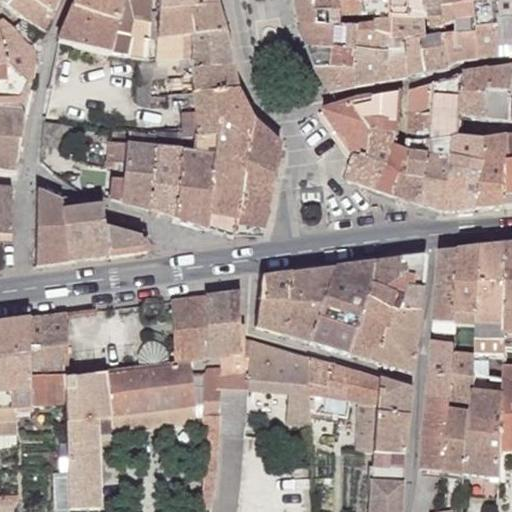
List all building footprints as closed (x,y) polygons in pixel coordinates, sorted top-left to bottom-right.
[(0,0),(2,4),(8,9),(13,0),(0,0)] [(52,14),(31,0),(13,0),(8,9),(30,27),(44,35),(52,14)] [(31,0),(52,14),(59,0),(31,0)] [(123,0),(77,0),(74,5),(117,27),(119,17),(123,0)] [(152,0),(123,0),(119,17),(152,19),(152,14),(152,0)] [(216,0),(156,0),(156,14),(218,5),(216,0)] [(342,0),(297,0),(298,12),(301,25),(343,26),(343,19),(342,0)] [(365,0),(342,0),(343,19),(352,18),(366,17),(365,0)] [(365,0),(366,17),(374,16),(374,23),(391,25),(392,18),(393,0),(365,0)] [(416,0),(393,0),(392,18),(412,19),(419,19),(416,0)] [(427,0),(416,0),(419,19),(425,19),(430,19),(427,0)] [(444,0),(427,0),(430,19),(432,29),(448,26),(444,0)] [(474,0),(444,0),(448,26),(458,25),(456,4),(475,3),(474,0)] [(511,0),(497,1),(500,59),(511,58),(511,0)] [(497,1),(475,3),(479,61),(500,59),(497,1)] [(475,3),(456,4),(458,25),(456,35),(459,63),(479,61),(475,3)] [(117,27),(74,5),(57,44),(110,59),(117,27)] [(218,5),(156,14),(156,34),(156,40),(191,38),(225,33),(218,5)] [(152,19),(119,17),(117,27),(110,59),(150,61),(151,34),(152,19)] [(412,19),(392,18),(391,25),(390,53),(389,83),(410,79),(409,77),(412,19)] [(419,19),(412,19),(409,77),(426,75),(425,40),(425,19),(419,19)] [(2,21),(0,21),(0,34),(4,47),(25,40),(24,36),(2,21)] [(374,23),(358,29),(358,52),(390,53),(391,25),(374,23)] [(343,26),(301,25),(309,49),(358,52),(358,29),(352,28),(343,26)] [(458,25),(448,26),(449,36),(456,35),(458,25)] [(225,33),(191,38),(192,60),(193,72),(233,69),(225,33)] [(449,36),(444,36),(450,68),(459,63),(456,35),(449,36)] [(444,36),(425,40),(426,75),(451,70),(450,68),(444,36)] [(191,38),(156,40),(155,62),(183,61),(192,60),(191,38)] [(25,40),(4,47),(7,63),(33,85),(37,59),(32,47),(25,40)] [(358,52),(309,49),(317,70),(359,68),(358,52)] [(390,53),(358,52),(359,68),(357,88),(389,83),(390,53)] [(192,60),(183,61),(184,79),(187,78),(192,78),(193,72),(192,60)] [(0,108),(23,111),(20,106),(31,97),(33,85),(7,63),(0,64),(0,108)] [(359,68),(317,70),(331,94),(357,88),(359,68)] [(233,69),(193,72),(192,78),(194,95),(237,91),(233,69)] [(492,70),(466,76),(464,111),(489,119),(490,97),(492,73),(492,70)] [(511,70),(492,73),(490,97),(511,101),(511,70)] [(466,76),(449,82),(449,112),(464,111),(466,76)] [(449,82),(435,86),(434,114),(449,112),(449,82)] [(435,86),(410,93),(409,115),(434,114),(435,86)] [(237,91),(194,95),(194,115),(195,139),(214,139),(229,140),(231,116),(249,113),(237,91)] [(402,94),(377,97),(370,135),(398,136),(402,94)] [(170,96),(162,97),(163,109),(181,107),(180,95),(170,96)] [(187,95),(180,95),(181,107),(182,116),(194,115),(194,95),(187,95)] [(377,97),(324,111),(347,148),(355,155),(366,157),(370,135),(377,97)] [(511,101),(490,97),(489,119),(511,121),(511,101)] [(0,169),(18,171),(27,118),(23,111),(0,108),(0,169)] [(434,114),(409,115),(408,142),(456,137),(463,136),(463,124),(464,111),(449,112),(434,114)] [(249,113),(231,116),(229,140),(214,139),(213,154),(273,177),(280,146),(254,123),(249,113)] [(194,115),(182,116),(181,131),(182,139),(193,139),(195,139),(194,115)] [(148,136),(129,135),(128,148),(146,149),(148,136)] [(398,136),(370,135),(366,157),(355,155),(349,180),(378,190),(385,164),(389,165),(394,147),(397,147),(398,136)] [(463,136),(456,137),(454,168),(467,172),(459,214),(478,212),(486,140),(478,139),(470,138),(463,136)] [(456,137),(408,142),(408,151),(408,152),(417,155),(430,159),(429,182),(419,204),(447,214),(459,214),(467,172),(454,168),(456,137)] [(509,137),(486,140),(478,212),(505,211),(509,137)] [(195,139),(193,139),(193,153),(213,154),(214,139),(195,139)] [(181,141),(156,141),(156,150),(181,152),(181,141)] [(128,148),(112,147),(110,163),(126,165),(128,148)] [(397,147),(394,147),(389,165),(385,164),(378,190),(397,196),(417,155),(408,152),(408,151),(397,147)] [(146,149),(128,148),(126,165),(124,184),(123,205),(151,212),(156,150),(146,149)] [(181,152),(156,150),(151,212),(174,219),(181,152)] [(193,153),(181,152),(174,219),(206,230),(213,154),(193,153)] [(273,177),(213,154),(206,230),(234,239),(237,226),(261,229),(273,177)] [(430,159),(417,155),(397,196),(419,204),(429,182),(430,159)] [(124,184),(112,183),(111,201),(123,205),(124,184)] [(12,190),(0,189),(0,236),(12,236),(12,190)] [(63,205),(38,193),(37,269),(69,265),(64,212),(63,205)] [(87,205),(63,200),(63,205),(64,212),(88,210),(87,205)] [(88,210),(64,212),(69,265),(109,259),(104,221),(104,217),(103,207),(88,210)] [(144,233),(104,221),(109,259),(148,254),(144,233)] [(509,250),(483,252),(479,330),(478,339),(477,360),(505,363),(506,338),(509,250)] [(483,252),(462,254),(458,328),(479,330),(483,252)] [(462,254),(441,256),(436,326),(458,328),(462,254)] [(427,258),(401,261),(400,271),(400,279),(403,289),(399,313),(421,312),(427,258)] [(401,261),(373,265),(350,357),(376,364),(394,313),(399,313),(403,289),(400,279),(400,271),(401,261)] [(373,265),(352,269),(324,349),(350,357),(373,265)] [(352,269),(336,270),(311,345),(324,349),(352,269)] [(336,270),(293,277),(286,337),(311,345),(336,270)] [(293,277),(263,280),(258,328),(286,337),(293,277)] [(242,295),(206,299),(208,360),(223,359),(222,377),(221,389),(246,392),(252,342),(243,339),(242,295)] [(206,299),(172,303),(175,364),(208,360),(206,299)] [(399,313),(394,313),(376,364),(415,375),(421,312),(399,313)] [(67,317),(28,321),(31,378),(67,378),(69,377),(67,317)] [(28,321),(0,324),(0,394),(31,394),(32,393),(31,378),(28,321)] [(458,328),(436,326),(435,344),(456,346),(457,338),(458,328)] [(478,339),(457,338),(456,346),(455,357),(477,360),(478,339)] [(310,360),(252,342),(246,392),(271,394),(277,395),(287,396),(288,426),(300,426),(312,426),(312,410),(311,396),(310,360)] [(456,346),(435,344),(433,378),(430,402),(451,404),(452,394),(455,357),(456,346)] [(477,360),(455,357),(452,394),(474,396),(476,378),(477,360)] [(334,367),(310,360),(311,396),(320,398),(329,398),(334,367)] [(191,365),(109,375),(114,404),(115,417),(196,407),(198,407),(191,365)] [(382,382),(334,367),(329,398),(346,401),(364,404),(380,406),(382,382)] [(69,377),(67,378),(69,404),(82,403),(80,391),(105,388),(108,405),(114,404),(109,375),(109,372),(69,377)] [(221,389),(222,377),(217,378),(217,390),(205,391),(205,416),(219,417),(220,406),(221,389)] [(67,378),(31,378),(32,393),(31,394),(31,409),(69,408),(69,404),(67,378)] [(217,378),(204,379),(205,391),(217,390),(217,378)] [(414,391),(382,382),(380,406),(380,411),(411,418),(414,391)] [(511,386),(504,386),(504,398),(502,454),(511,454),(511,453),(511,386)] [(82,403),(69,404),(69,408),(73,511),(103,509),(100,419),(115,417),(114,404),(108,405),(105,388),(80,391),(82,403)] [(246,392),(221,389),(220,406),(219,417),(218,426),(218,434),(243,436),(246,392)] [(31,394),(0,394),(0,409),(31,409),(31,394)] [(474,396),(452,394),(451,404),(473,406),(474,396)] [(320,398),(311,396),(312,410),(318,410),(320,398)] [(490,397),(474,396),(473,406),(467,477),(500,481),(501,474),(502,454),(504,398),(490,397)] [(451,404),(430,402),(425,472),(445,474),(451,404)] [(380,406),(364,404),(362,452),(378,454),(380,411),(380,406)] [(473,406),(451,404),(445,474),(467,477),(473,406)] [(196,407),(115,417),(117,430),(198,421),(196,407)] [(411,418),(380,411),(378,454),(408,456),(411,418)] [(219,417),(205,416),(206,428),(210,428),(209,457),(216,458),(218,434),(218,426),(219,417)] [(237,511),(243,436),(218,434),(216,458),(215,480),(213,505),(212,511),(237,511)] [(32,449),(24,450),(23,463),(32,463),(32,449)] [(408,456),(378,454),(375,501),(403,504),(408,456)] [(511,454),(502,454),(501,474),(511,474),(511,454)] [(209,457),(207,479),(215,480),(216,458),(209,457)] [(215,480),(207,479),(204,511),(212,511),(213,505),(215,480)] [(375,501),(374,511),(402,511),(403,504),(375,501)]
